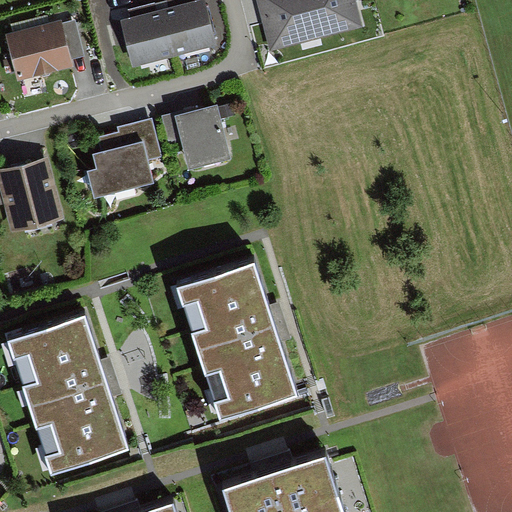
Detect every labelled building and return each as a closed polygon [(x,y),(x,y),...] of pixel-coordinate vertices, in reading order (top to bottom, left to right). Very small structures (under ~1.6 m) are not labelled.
[(206,0),(202,0),(128,19),(140,64),(218,44),(206,0)] [(257,0),(269,48),(363,25),(357,0),(257,0)] [(64,21),(12,35),(23,76),(75,61),(64,21)] [(223,102),(180,112),(193,163),(236,153),(223,102)] [(170,174),(154,119),(101,135),(109,163),(94,168),(102,194),(170,174)] [(51,159),(1,171),(16,229),(66,216),(51,159)] [(301,392),(255,252),(174,278),(220,419),(301,392)] [(134,445),(92,309),(10,334),(52,470),(134,445)] [(351,511),(330,447),(221,482),(230,511),(351,511)] [(184,511),(179,495),(125,511),(184,511)]
